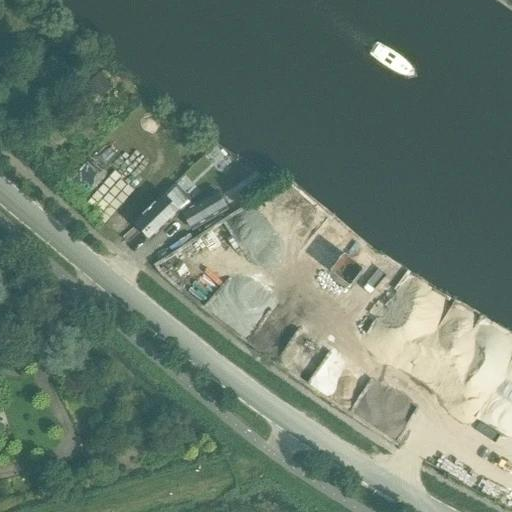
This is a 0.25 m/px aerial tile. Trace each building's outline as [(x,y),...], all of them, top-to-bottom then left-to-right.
[(40,70),(15,99),(29,111),(54,82),(40,70)] [(159,106),(132,137),(144,148),(172,117),(159,106)] [(92,115),(67,144),(80,155),(105,127),(92,115)] [(256,174),(234,191),(240,201),(270,183),(256,174)] [(173,186),(134,223),(151,241),(180,213),(182,213),(193,230),(227,209),(217,192),(193,206),(190,203),(190,199),(178,187),(174,186),(173,186)]
